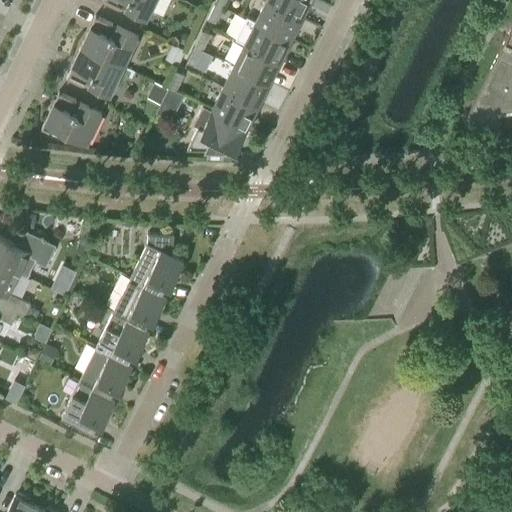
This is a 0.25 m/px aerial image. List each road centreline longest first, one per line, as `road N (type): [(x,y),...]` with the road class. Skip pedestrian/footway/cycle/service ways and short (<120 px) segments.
road 1 (residential): [(108,487),(347,0)]
road 2 (residential): [(0,113),(53,0)]
road 3 (residential): [(108,487),(0,430)]
